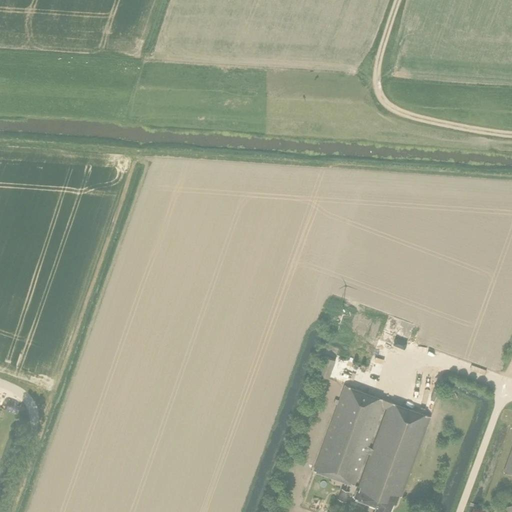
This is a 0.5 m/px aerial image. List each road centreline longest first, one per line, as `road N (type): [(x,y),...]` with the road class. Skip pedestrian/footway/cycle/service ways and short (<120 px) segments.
road 1 (track): [(456,511),(511,355)]
road 2 (unknown): [(0,390),(23,401),(33,423),(4,511)]
